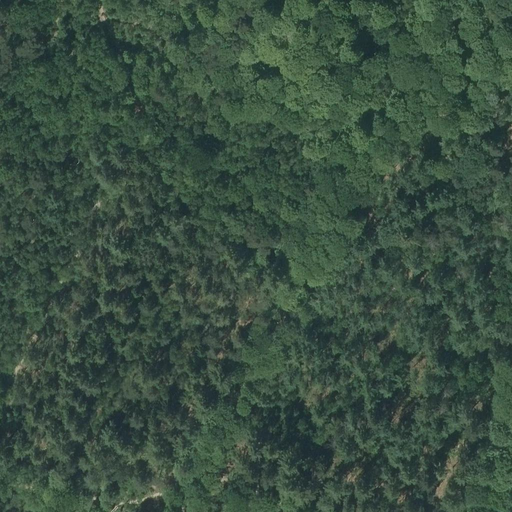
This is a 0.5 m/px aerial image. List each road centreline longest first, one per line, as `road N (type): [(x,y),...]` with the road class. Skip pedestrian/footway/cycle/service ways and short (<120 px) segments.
road 1 (track): [(436,0),(197,478)]
road 2 (track): [(0,396),(216,0)]
road 3 (track): [(0,483),(127,504),(197,478),(305,511)]
road 4 (track): [(99,0),(144,128)]
